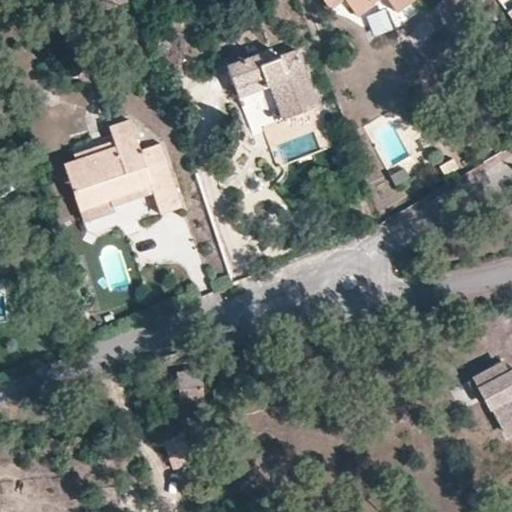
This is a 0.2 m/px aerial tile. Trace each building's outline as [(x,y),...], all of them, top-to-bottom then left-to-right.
[(128,0),(93,0),(98,11),(128,0)] [(144,0),(148,11),(164,5),(162,0),(144,0)] [(322,0),(328,9),(341,0),(344,0),(355,15),(372,3),(369,0),(387,0),(395,12),(412,0),(322,0)] [(511,0),(501,0),(511,17),(511,16),(511,0)] [(233,86),(265,74),(268,84),(282,118),(316,105),(294,49),(273,57),(271,49),(225,65),(233,86)] [(268,84),(265,74),(233,86),(237,96),(268,84)] [(113,140),(115,146),(75,159),(63,163),(78,208),(148,184),(151,192),(158,214),(180,205),(159,142),(139,149),(129,120),(110,126),(111,133),(113,140)] [(73,154),(75,159),(115,146),(113,140),(73,154)] [(151,192),(148,184),(78,208),(82,221),(114,210),(112,205),(151,192)] [(511,379),(508,381),(503,373),(498,363),(466,379),(476,399),(484,395),(503,432),(511,427),(511,379)] [(511,379),(511,367),(503,373),(508,381),(511,379)] [(201,369),(176,372),(179,407),(204,405),(201,369)] [(221,387),(211,387),(212,401),(221,400),(221,387)] [(183,433),(163,439),(172,471),(192,465),(183,433)]
